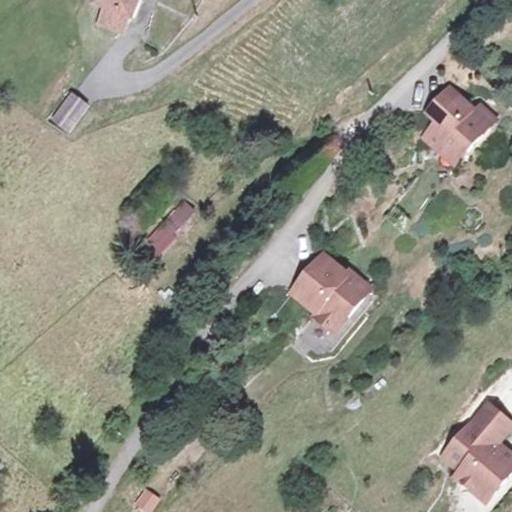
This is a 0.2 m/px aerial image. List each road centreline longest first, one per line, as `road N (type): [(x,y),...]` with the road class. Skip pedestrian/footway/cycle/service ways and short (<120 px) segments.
road 1 (residential): [(274,244),(414,81),(499,0)]
road 2 (unclassified): [(133,37),(118,57),(116,82),(129,93),(168,84),(258,0)]
